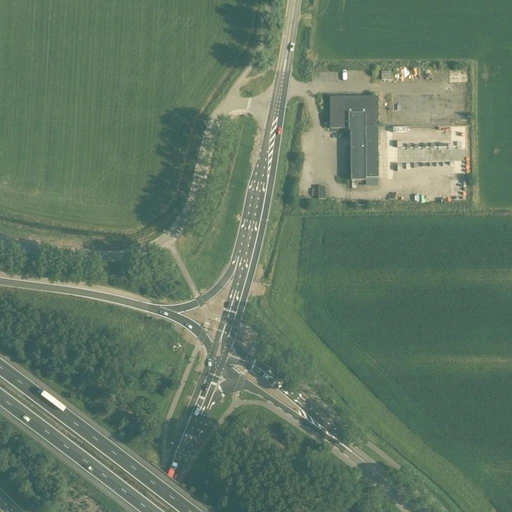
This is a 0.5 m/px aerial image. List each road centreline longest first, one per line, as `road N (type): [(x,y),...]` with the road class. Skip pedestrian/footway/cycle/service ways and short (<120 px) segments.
road 1 (motorway): [(189,511),(0,369)]
road 2 (unclassified): [(164,238),(191,204),(214,118),(243,102),(278,107)]
road 3 (motorway): [(0,398),(150,511)]
road 4 (unclassified): [(164,238),(109,256),(0,242)]
road 5 (motorway): [(161,312),(0,282)]
road 6 (primary): [(419,511),(310,420)]
road 7 (primary): [(203,398),(154,511)]
